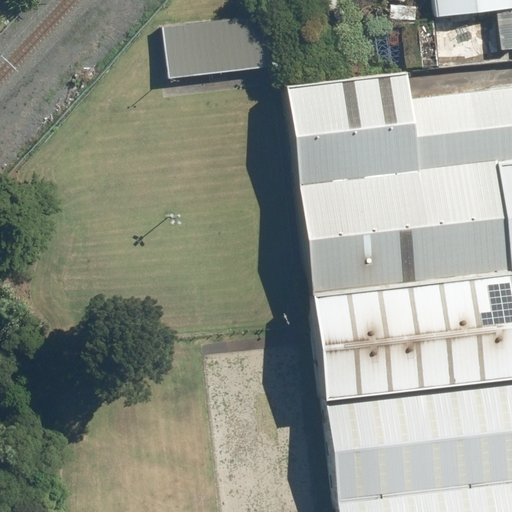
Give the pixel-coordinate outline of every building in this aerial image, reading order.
[(510,0),(430,0),(432,15),(511,6),(510,0)] [(159,26),(164,79),(266,68),(260,15),(159,26)] [(284,94),(295,195),(511,170),(511,90),(410,102),(408,81),(284,94)] [(511,170),(295,195),(306,291),(511,268),(511,170)] [(511,268),(306,291),(319,395),(511,373),(511,268)] [(511,511),(511,373),(319,395),(331,511),(511,511)]
